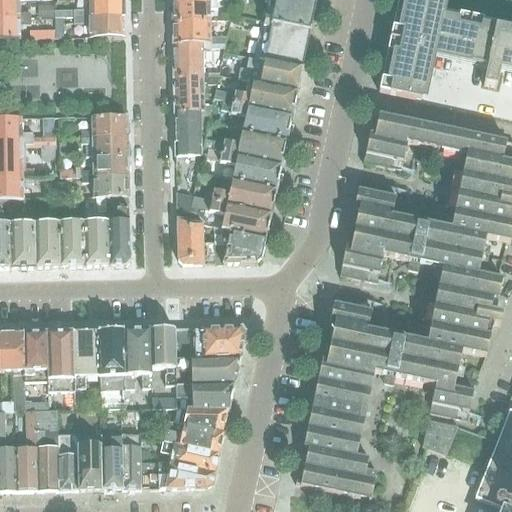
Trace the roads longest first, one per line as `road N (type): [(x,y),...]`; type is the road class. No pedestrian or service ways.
road 1 (residential): [(282,287),(320,232),(368,0)]
road 2 (residential): [(154,288),(148,0)]
road 3 (residential): [(236,511),(282,287)]
road 4 (residential): [(0,291),(154,288)]
road 5 (residential): [(154,288),(282,287)]
